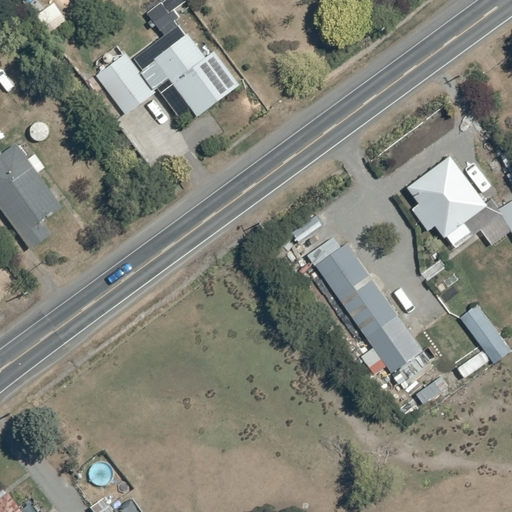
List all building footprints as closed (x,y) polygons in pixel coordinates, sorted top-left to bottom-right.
[(60,0),(58,0),(38,13),(54,38),(76,24),(60,0)] [(190,0),(165,0),(150,12),(153,17),(150,20),(156,29),(160,25),(169,36),(139,59),(133,52),(100,76),(130,116),(133,113),(146,131),(154,125),(141,108),(163,92),(182,118),(195,108),(201,116),(246,83),(220,49),(212,55),(178,9),(191,0),(190,0)] [(58,205),(13,141),(0,150),(0,208),(28,247),(49,231),(40,218),(58,205)] [(460,156),(453,162),(447,154),(405,185),(417,201),(410,206),(425,226),(434,219),(454,247),(472,233),(480,227),(493,244),(507,234),(511,240),(511,197),(498,207),(460,156)] [(428,360),(343,235),(311,257),(388,371),(396,366),(404,377),(428,360)] [(507,349),(474,301),(457,313),(491,361),(507,349)] [(19,511),(0,487),(0,511),(19,511)]
